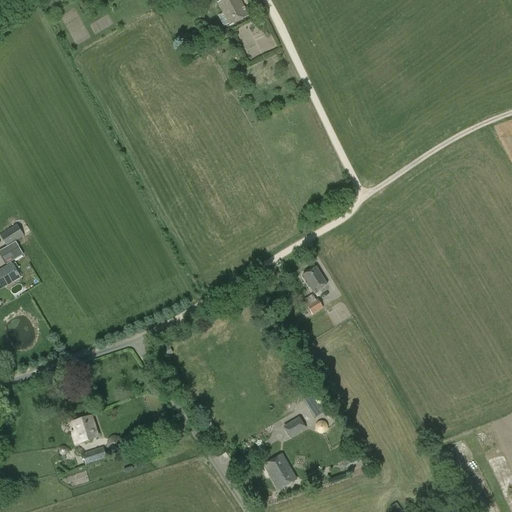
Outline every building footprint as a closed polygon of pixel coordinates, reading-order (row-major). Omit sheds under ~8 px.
[(240,0),(224,0),(217,3),(229,26),(248,16),(240,0)] [(197,44),(202,42),(198,35),(194,38),(197,44)] [(0,255),(6,265),(23,255),(15,242),(24,236),(16,225),(0,235),(0,236),(7,247),(0,251),(0,255)] [(0,290),(21,278),(12,263),(0,269),(0,290)] [(302,276),(313,293),(327,285),(316,267),(302,276)] [(323,308),(317,299),(315,300),(312,295),(303,301),(312,315),(323,308)] [(319,391),(303,402),(314,420),(330,409),(319,391)] [(98,438),(91,417),(72,423),(79,444),(98,438)] [(298,418),(283,427),(290,439),(306,429),(298,418)] [(144,446),(141,437),(128,442),(131,451),(144,446)] [(102,448),(82,455),(86,465),(106,459),(102,448)] [(264,466),(279,490),(296,480),(282,455),(264,466)] [(364,469),(360,457),(344,462),(348,474),(364,469)]
